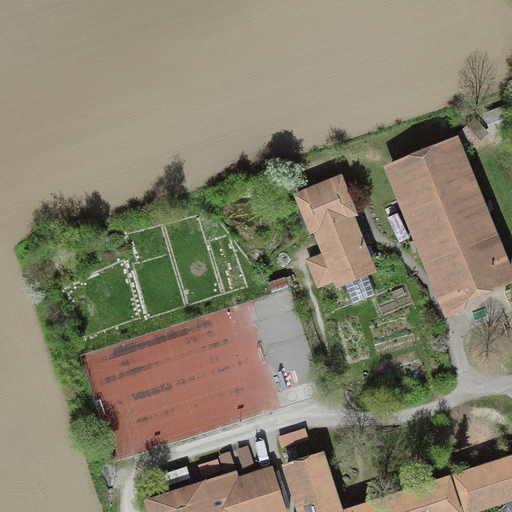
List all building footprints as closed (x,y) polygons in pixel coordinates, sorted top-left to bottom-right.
[(453,142),(391,167),(443,295),(447,306),(448,309),(455,312),(463,309),(466,302),(464,299),(509,281),(453,142)] [(357,227),(352,215),(355,213),(340,178),(297,196),(311,232),(316,230),(317,232),(332,226),(336,236),(357,227)] [(375,295),(367,274),(371,272),(355,235),(325,247),(340,285),(344,283),(353,304),(375,295)] [(345,511),(345,510),(326,451),(284,465),(299,511),(345,511)] [(511,454),(452,475),(463,511),(482,511),(511,502),(511,454)] [(238,471),(146,501),(149,511),(289,511),(275,466),(240,477),(238,471)] [(458,511),(447,476),(350,508),(351,511),(458,511)]
